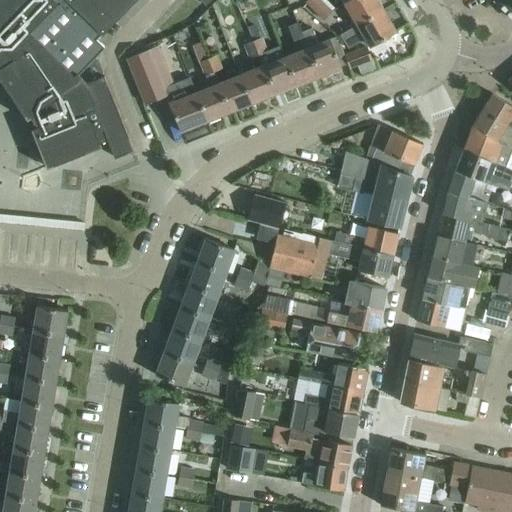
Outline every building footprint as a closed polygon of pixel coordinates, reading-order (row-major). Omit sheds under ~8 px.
[(0,0),(0,80),(26,119),(30,117),(36,126),(30,128),(46,167),(100,145),(99,141),(107,139),(114,156),(133,148),(103,74),(103,75),(97,60),(93,56),(104,46),(95,38),(100,32),(101,33),(133,0),(0,0)] [(164,0),(174,11),(185,0),(164,0)] [(313,11),(322,2),(320,0),(305,0),(304,1),(313,11)] [(356,23),(382,8),(377,0),(347,0),(344,2),(356,23)] [(511,0),(494,0),(511,17),(511,0)] [(323,20),(331,11),(322,2),(313,11),(323,20)] [(356,23),(339,33),(347,47),(364,37),(369,45),(395,30),(382,8),(356,23)] [(294,85),(317,75),(301,34),(300,31),(296,22),(287,26),(297,50),(283,56),(294,85)] [(310,27),(300,31),(301,34),(317,75),(341,66),(333,48),(329,37),(316,42),(311,30),(310,27)] [(252,40),(258,55),(267,51),(261,37),(252,40)] [(248,59),(258,55),(252,40),(250,41),(242,44),(248,59)] [(205,120),(227,111),(216,82),(212,72),(207,58),(200,41),(192,45),(205,78),(190,83),(205,120)] [(186,43),(174,47),(182,71),(194,66),(186,43)] [(350,67),(370,59),(365,46),(344,54),(350,67)] [(147,49),(127,57),(145,103),(165,94),(163,90),(162,87),(162,85),(147,49)] [(222,69),(216,54),(207,58),(212,72),(214,72),(222,69)] [(273,93),(294,85),(283,56),(261,64),(273,93)] [(250,102),(273,93),(261,64),(239,73),(250,102)] [(239,73),(216,82),(227,111),(250,102),(239,73)] [(169,84),(162,87),(163,90),(165,94),(172,112),(179,130),(205,120),(190,83),(190,82),(188,77),(169,84)] [(511,105),(491,92),(482,108),(498,118),(505,123),(509,117),(511,118),(511,105)] [(511,148),(511,145),(511,138),(500,131),(505,123),(498,118),(482,108),(472,125),(511,148)] [(414,163),(422,143),(388,128),(378,124),(369,143),(382,149),(377,161),(376,162),(392,167),(409,175),(414,163)] [(505,165),(508,158),(511,149),(511,148),(472,125),(463,148),(505,165)] [(510,181),(511,176),(511,168),(505,165),(463,148),(455,168),(486,182),(490,174),(498,177),(510,181)] [(411,175),(409,175),(392,167),(376,162),(377,161),(346,150),(337,185),(362,192),(362,190),(374,193),(367,218),(380,221),(399,225),(411,175)] [(486,200),(490,191),(483,189),(486,182),(455,168),(447,191),(486,200)] [(441,213),(482,222),(486,200),(447,191),(441,213)] [(279,201),(271,198),(264,196),(254,193),(246,219),(256,222),(274,227),(278,228),(286,202),(282,201),(279,200),(279,201)] [(505,241),(508,228),(482,222),(441,213),(437,233),(462,239),(465,229),(486,234),(485,236),(505,241)] [(35,223),(35,225),(82,230),(83,221),(36,217),(35,223)] [(392,256),(397,232),(376,227),(368,225),(365,238),(344,234),(342,243),(392,256)] [(437,233),(431,254),(457,260),(457,261),(471,264),(473,254),(476,243),(462,240),(462,239),(437,233)] [(304,240),(296,238),(276,234),(268,266),(288,270),(308,276),(318,237),(305,234),(304,240)] [(226,271),(228,267),(234,248),(204,237),(196,260),(226,271)] [(308,276),(308,277),(320,280),(327,252),(359,260),(357,269),(368,271),(387,276),(392,256),(342,243),(325,238),(318,237),(308,276)] [(474,286),(478,266),(471,264),(457,261),(457,260),(431,254),(426,275),(474,286)] [(218,294),(226,271),(196,260),(187,283),(218,294)] [(250,280),(253,271),(240,266),(237,275),(250,280)] [(279,287),(283,269),(269,266),(265,284),(279,287)] [(511,295),(511,274),(507,274),(501,272),(497,291),(511,295)] [(247,290),(250,280),(237,275),(233,285),(247,290)] [(473,287),(474,286),(426,275),(421,296),(447,302),(465,306),(467,295),(471,296),(473,287)] [(380,309),(385,287),(364,282),(349,279),(343,301),(350,303),(380,309)] [(179,305),(210,317),(218,294),(187,283),(179,305)] [(20,303),(22,286),(9,284),(6,301),(20,303)] [(506,315),(511,303),(511,296),(489,291),(487,309),(506,315)] [(456,329),(457,321),(443,318),(447,302),(421,296),(416,319),(435,324),(456,329)] [(348,315),(330,311),(331,308),(282,298),(279,311),(286,313),(326,322),(327,320),(346,324),(356,326),(375,330),(380,309),(350,303),(348,315)] [(63,334),(67,310),(36,304),(32,329),(63,334)] [(210,317),(179,305),(171,328),(202,339),(206,327),(230,336),(234,326),(219,320),(210,317)] [(283,329),(286,313),(279,311),(261,307),(258,324),(283,329)] [(222,313),(219,320),(234,326),(237,319),(238,317),(223,311),(222,313)] [(0,323),(13,326),(14,318),(0,315),(0,323)] [(353,358),(359,331),(291,317),(288,328),(308,332),(305,348),(353,358)] [(0,333),(11,335),(13,326),(0,323),(0,333)] [(194,361),(202,339),(171,328),(163,350),(194,361)] [(59,357),(63,334),(32,329),(28,352),(59,357)] [(454,365),(458,342),(413,333),(409,355),(454,365)] [(489,356),(492,343),(473,339),(459,336),(458,342),(464,344),(463,350),(470,351),(489,356)] [(257,365),(264,346),(246,340),(240,359),(257,365)] [(185,385),(194,361),(163,350),(154,373),(173,380),(185,385)] [(55,381),(59,357),(28,352),(24,376),(55,381)] [(221,362),(207,356),(204,365),(227,374),(231,365),(222,361),(221,362)] [(437,387),(442,366),(427,363),(408,359),(403,380),(437,387)] [(9,363),(0,361),(0,372),(7,373),(9,363)] [(362,391),(367,368),(337,362),(335,374),(299,367),(297,378),(327,383),(327,384),(362,391)] [(224,383),(227,374),(204,365),(200,375),(214,381),(214,380),(224,383)] [(248,381),(250,368),(240,367),(238,379),(238,380),(248,381)] [(479,396),(484,373),(471,370),(465,393),(479,396)] [(24,376),(20,399),(52,404),(55,381),(24,376)] [(399,401),(433,408),(445,411),(449,389),(437,387),(403,380),(399,401)] [(358,413),(362,391),(327,384),(324,397),(306,393),(304,402),(309,403),(309,404),(328,408),(328,407),(358,413)] [(238,388),(232,415),(246,418),(251,391),(238,388)] [(470,404),(472,396),(456,392),(454,400),(470,404)] [(191,419),(188,418),(188,417),(175,414),(177,402),(147,396),(143,420),(173,426),(173,425),(186,427),(213,433),(222,434),(223,424),(219,422),(218,424),(202,421),(203,417),(191,415),(191,419)] [(0,420),(2,421),(2,420),(17,423),(48,428),(52,404),(20,399),(18,414),(3,412),(0,411),(0,420)] [(306,416),(303,431),(313,433),(323,435),(324,430),(334,432),(353,436),(358,413),(328,407),(328,408),(309,404),(306,416)] [(169,449),(173,426),(143,420),(139,444),(169,449)] [(44,451),(48,428),(17,423),(13,446),(44,451)] [(110,435),(111,426),(90,423),(89,431),(110,435)] [(212,441),(213,433),(186,427),(184,438),(199,441),(199,439),(212,441)] [(322,439),(312,437),(313,433),(303,431),(290,428),(286,445),(305,449),(303,458),(318,461),(318,462),(347,467),(347,466),(351,445),(322,439)] [(165,473),(169,449),(139,444),(134,468),(165,473)] [(229,444),(226,467),(250,472),(254,448),(229,444)] [(440,480),(442,468),(422,464),(425,453),(390,445),(386,469),(440,480)] [(40,475),(44,451),(13,446),(9,471),(40,475)] [(298,467),(299,448),(265,447),(264,465),(298,467)] [(467,488),(471,465),(453,461),(449,484),(467,488)] [(343,490),(347,467),(318,462),(315,475),(302,472),(300,482),(314,485),(314,484),(343,490)] [(467,488),(464,503),(469,504),(478,506),(477,510),(489,511),(490,511),(498,470),(471,465),(467,488)] [(194,468),(180,466),(178,475),(216,482),(218,471),(194,467),(194,468)] [(161,497),(165,473),(134,468),(130,492),(161,497)] [(440,480),(386,469),(380,504),(413,510),(412,511),(439,511),(441,506),(413,500),(418,477),(440,482),(440,480)] [(511,511),(511,472),(498,470),(490,511),(506,511),(507,511),(511,511)] [(36,500),(40,475),(9,471),(5,495),(36,500)] [(214,493),(216,482),(178,475),(176,485),(190,488),(190,489),(214,493)] [(463,503),(466,488),(450,485),(447,500),(463,503)] [(158,511),(161,497),(130,492),(126,511),(158,511)] [(33,511),(36,500),(5,495),(1,511),(33,511)] [(236,511),(238,500),(222,498),(220,511),(236,511)]
